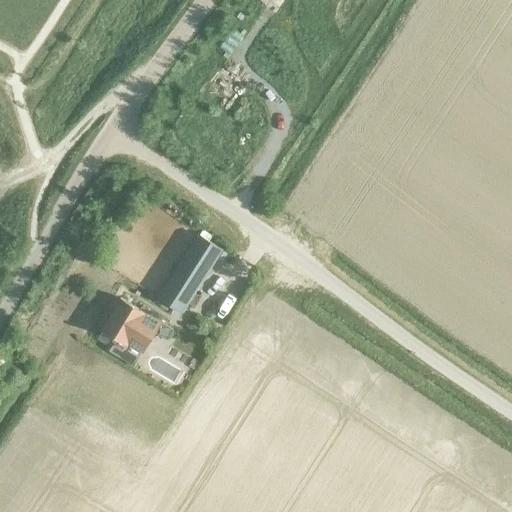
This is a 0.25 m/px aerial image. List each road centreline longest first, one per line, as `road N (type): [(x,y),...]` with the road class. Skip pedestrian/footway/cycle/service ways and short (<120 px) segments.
road 1 (unclassified): [(511,406),(110,133)]
road 2 (unclassified): [(0,319),(110,133)]
road 3 (unclassified): [(110,133),(205,0)]
